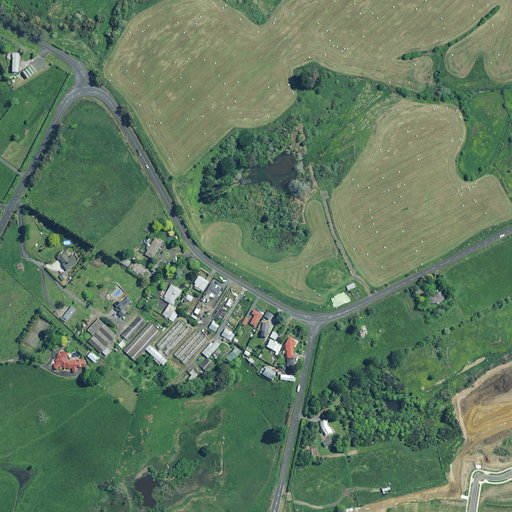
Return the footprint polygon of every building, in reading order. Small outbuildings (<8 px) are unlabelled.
[(162,242),(155,238),(150,245),(148,244),(146,249),(148,250),(145,255),(152,259),(162,242)] [(68,257),(65,253),(61,256),(60,255),(57,257),(63,264),(66,261),(68,263),(66,265),(65,264),(63,266),(67,271),(77,262),(73,257),(68,260),(67,259),(68,257)] [(208,282),(198,276),(194,283),(195,284),(194,286),(195,286),(194,288),(199,291),(200,289),(203,291),(208,282)] [(209,295),(210,294),(213,296),(214,294),(217,296),(221,288),(211,282),(205,293),(209,295)] [(353,283),(346,286),(348,291),(356,288),(353,283)] [(165,298),(164,300),(173,305),(175,302),(174,302),(177,296),(178,297),(181,291),(171,285),(164,297),(165,298)] [(435,297),(429,297),(429,303),(438,303),(444,300),(444,298),(440,291),(435,291),(435,297)] [(117,312),(116,312),(121,317),(126,312),(125,310),(127,308),(127,307),(130,303),(129,302),(131,300),(128,296),(126,298),(125,296),(119,301),(118,300),(114,304),(116,307),(114,309),(117,312)] [(162,315),(165,317),(164,318),(167,320),(168,318),(173,322),(178,313),(174,311),(176,308),(169,304),(162,315)] [(62,320),(65,322),(67,320),(68,321),(69,320),(68,319),(76,310),(71,306),(63,317),(64,318),(62,320)] [(250,324),(255,327),(260,318),(260,319),(263,315),(254,310),(251,314),(254,315),(250,324)] [(146,322),(139,316),(121,335),(128,341),(146,322)] [(106,347),(117,336),(105,324),(98,318),(87,330),(93,336),(88,342),(100,353),(102,352),(106,356),(110,351),(106,347)] [(153,359),(159,365),(160,363),(163,366),(167,361),(163,357),(166,355),(166,354),(168,356),(191,331),(179,320),(156,345),(160,349),(158,350),(157,352),(150,345),(146,349),(154,358),(153,359)] [(220,325),(213,321),(209,328),(215,332),(220,325)] [(260,337),(266,337),(266,335),(267,335),(268,333),(266,333),(267,330),(268,330),(269,325),(268,324),(268,323),(262,322),(261,327),(258,326),(258,329),(261,330),(260,337)] [(130,356),(155,328),(149,323),(124,351),(130,356)] [(364,325),(361,327),(359,327),(360,329),(358,330),(360,334),(361,338),(364,337),(363,336),(367,334),(366,331),(364,325)] [(146,349),(150,345),(160,333),(155,328),(130,356),(135,361),(146,349)] [(209,340),(197,329),(174,354),(185,365),(209,340)] [(235,334),(225,329),(221,335),(231,341),(235,334)] [(278,334),(273,331),(270,337),(275,340),(278,334)] [(297,341),(289,336),(285,344),(285,350),(287,351),(287,366),(294,365),(293,347),(294,347),(297,341)] [(277,342),(275,341),(274,342),(273,342),(274,341),(270,339),(267,344),(268,344),(267,345),(266,345),(266,346),(276,352),(275,354),(277,355),(282,346),(276,343),(277,342)] [(220,345),(215,341),(212,344),(211,342),(201,353),(207,358),(220,345)] [(241,351),(235,347),(230,354),(229,353),(225,358),(231,362),(234,358),(235,359),(241,351)] [(68,354),(62,351),(60,354),(59,353),(56,357),(57,357),(54,361),(56,362),(52,367),(57,370),(60,366),(64,369),(72,368),(72,372),(77,372),(77,368),(85,367),(85,359),(70,361),(66,358),(68,354)] [(95,363),(99,358),(98,357),(91,351),(87,356),(95,363)] [(213,363),(208,358),(200,367),(205,371),(213,363)] [(276,373),(266,367),(262,374),(271,380),(276,373)] [(197,375),(191,370),(189,373),(191,375),(187,381),(190,383),(197,375)] [(331,427),(330,428),(327,423),(327,420),(320,420),(320,426),(325,436),(330,433),(330,434),(334,432),(331,427)]
